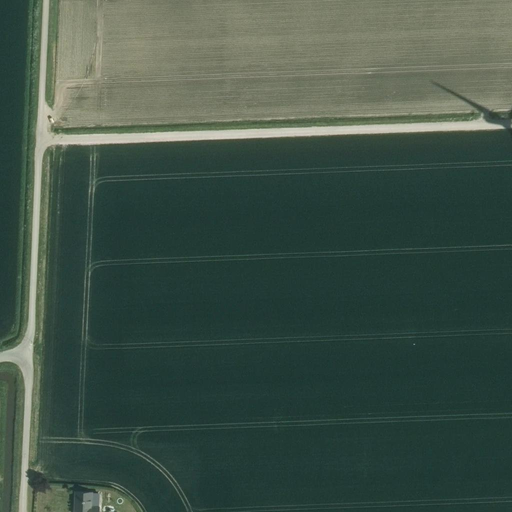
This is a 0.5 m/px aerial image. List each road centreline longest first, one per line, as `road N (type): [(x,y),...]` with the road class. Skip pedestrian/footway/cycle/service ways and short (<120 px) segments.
road 1 (unclassified): [(27,352),(42,0)]
road 2 (unclassified): [(19,511),(27,352)]
